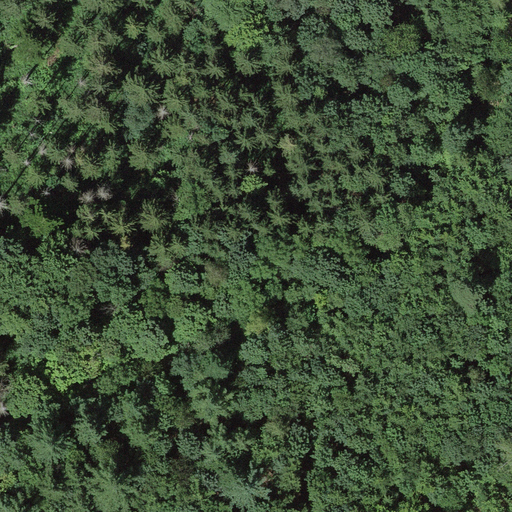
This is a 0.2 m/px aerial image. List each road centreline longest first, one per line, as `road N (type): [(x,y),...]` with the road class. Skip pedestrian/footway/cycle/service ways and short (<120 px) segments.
road 1 (track): [(511,128),(460,201),(414,245),(352,284),(129,368),(0,435)]
road 2 (track): [(511,329),(486,421),(486,511)]
